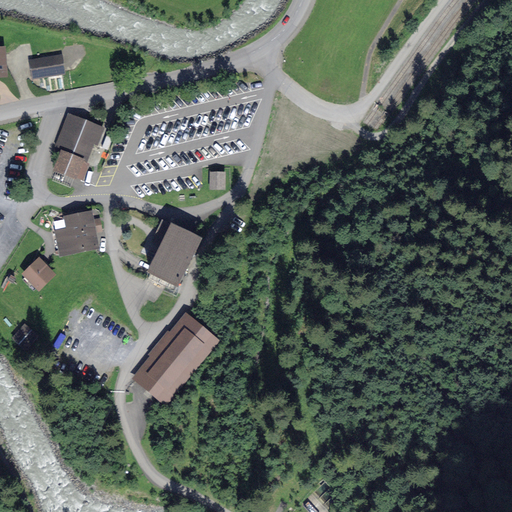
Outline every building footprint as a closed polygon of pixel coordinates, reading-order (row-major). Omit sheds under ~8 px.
[(32,64),(34,80),(69,75),(67,59),(32,64)] [(74,112),(52,175),(79,184),(101,121),(74,112)] [(223,175),(213,175),(213,187),(223,187),(223,175)] [(60,235),(63,253),(93,247),(87,220),(68,224),(69,233),(60,235)] [(150,244),(160,249),(170,228),(159,223),(150,244)] [(170,228),(160,249),(158,253),(145,280),(174,293),(198,241),(170,228)] [(27,276),(40,288),(52,275),(40,263),(27,276)] [(134,382),(164,405),(218,337),(188,313),(134,382)]
